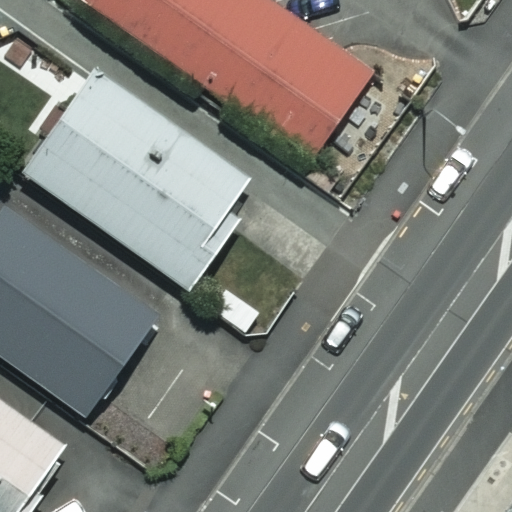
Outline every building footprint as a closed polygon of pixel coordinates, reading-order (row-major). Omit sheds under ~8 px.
[(65,0),(0,0),(0,51),(25,69),(70,4),(65,0)] [(81,0),(309,158),(369,71),(268,0),(81,0)] [(259,189),(91,72),(21,173),(189,290),(259,189)] [(157,315),(2,204),(0,207),(0,356),(84,417),(157,315)] [(0,511),(22,511),(67,449),(0,400),(0,511)] [(511,511),(511,480),(488,511),(511,511)]
